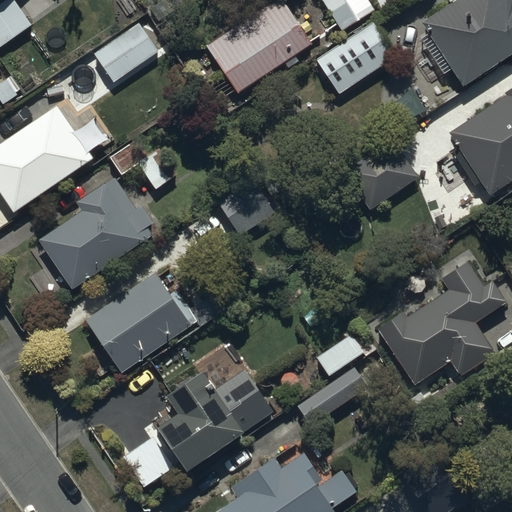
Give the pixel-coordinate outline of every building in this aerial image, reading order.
[(0,0),(0,48),(1,50),(33,28),(13,0),(0,0)] [(276,0),(206,47),(239,96),(312,47),(281,0),(276,0)] [(369,0),(320,0),(343,33),(377,11),(369,0)] [(508,0),(461,0),(423,26),(427,32),(418,38),(444,77),(453,70),(465,89),(511,57),(511,3),(511,4),(508,0)] [(396,60),(372,24),(316,61),(340,97),(396,60)] [(51,83),(71,113),(116,83),(96,53),(51,83)] [(511,95),(451,136),(460,150),(454,154),(476,188),(481,184),(491,199),(511,185),(511,95)] [(94,161),(69,125),(65,128),(53,111),(0,148),(0,192),(16,215),(94,161)] [(371,213),(419,178),(391,138),(342,172),(371,213)] [(122,177),(139,165),(158,191),(177,177),(159,151),(148,158),(135,140),(109,159),(122,177)] [(76,206),(82,214),(40,243),(73,291),(153,236),(148,228),(153,225),(141,207),(136,210),(115,179),(76,206)] [(255,183),(221,205),(241,235),(275,212),(255,183)] [(477,325),(507,304),(492,283),(484,288),(467,264),(442,281),(449,292),(409,320),(403,312),(377,330),(416,386),(450,363),(461,379),(497,355),(477,325)] [(87,321),(122,373),(198,322),(177,292),(170,296),(156,275),(87,321)] [(349,335),(316,360),(330,379),(363,355),(349,335)] [(322,423),(367,387),(353,368),(308,405),(322,423)] [(275,415),(245,371),(214,392),(203,376),(167,401),(171,407),(150,422),(187,476),(275,415)] [(404,477),(428,511),(448,511),(471,497),(440,452),(404,477)] [(238,500),(220,511),(335,511),(334,510),(357,495),(342,472),(323,484),(304,456),(282,470),(275,460),(231,490),(238,500)]
